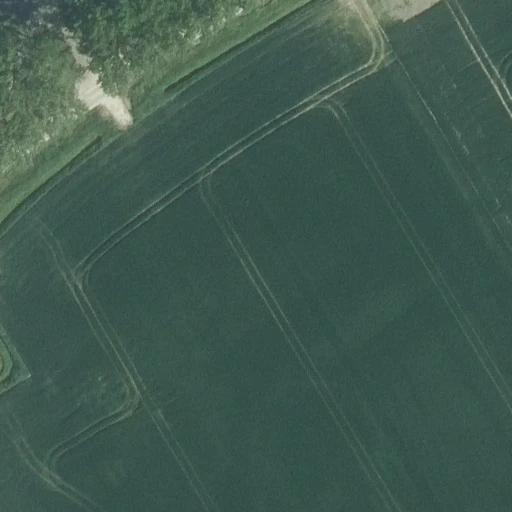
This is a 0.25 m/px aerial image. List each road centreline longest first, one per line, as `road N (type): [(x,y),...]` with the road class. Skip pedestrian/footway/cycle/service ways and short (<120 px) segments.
road 1 (unclassified): [(104,90),(251,0)]
road 2 (unclassified): [(104,90),(66,30),(40,11),(0,8)]
road 3 (unclassified): [(0,167),(104,90)]
